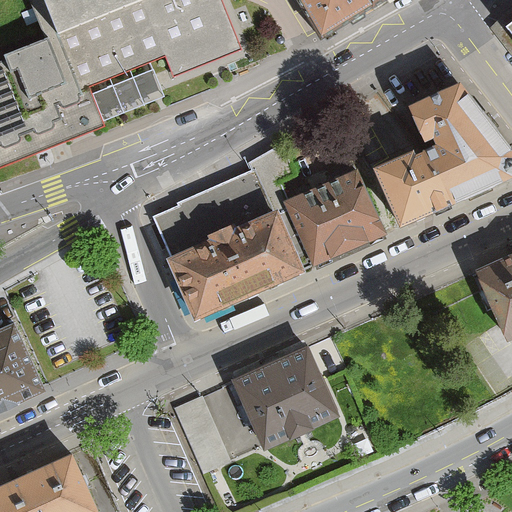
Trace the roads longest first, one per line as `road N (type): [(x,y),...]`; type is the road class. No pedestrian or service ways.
road 1 (residential): [(447,5),(241,118),(103,175)]
road 2 (primary): [(511,219),(187,365)]
road 3 (tertiary): [(103,175),(187,365)]
road 4 (primary): [(342,511),(511,429)]
road 5 (unclassified): [(0,267),(87,215),(101,197),(103,175)]
road 6 (primary): [(126,392),(0,449)]
road 7 (residential): [(126,392),(178,511)]
